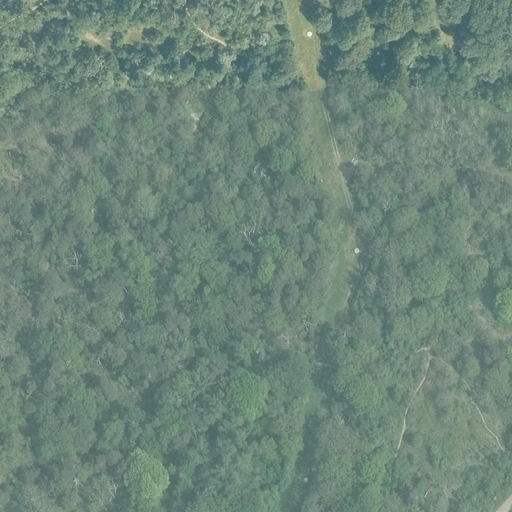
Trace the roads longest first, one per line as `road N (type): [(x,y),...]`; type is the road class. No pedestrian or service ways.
road 1 (track): [(285,511),(306,468),(348,255),(339,159),(298,0)]
road 2 (track): [(196,118),(181,144),(99,154),(66,178),(0,146)]
road 3 (track): [(44,289),(42,342),(22,401),(20,446),(0,483)]
road 4 (track): [(186,311),(146,295),(98,290),(0,298)]
road 5 (track): [(71,0),(83,34),(111,51),(134,96),(196,118)]
road 6 (track): [(339,159),(511,176)]
road 7 (track): [(60,431),(121,423),(197,367)]
